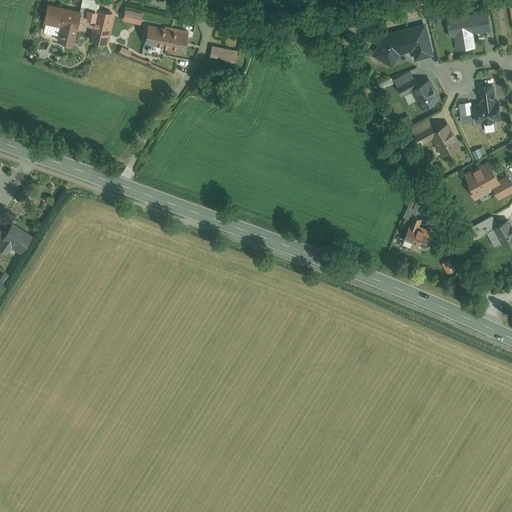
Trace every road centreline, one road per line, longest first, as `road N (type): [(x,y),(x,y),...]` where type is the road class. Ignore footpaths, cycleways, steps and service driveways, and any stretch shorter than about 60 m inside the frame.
road 1 (primary): [(511,339),(377,280),(0,142)]
road 2 (track): [(328,27),(494,307),(483,340)]
road 3 (track): [(205,17),(267,29),(328,27)]
